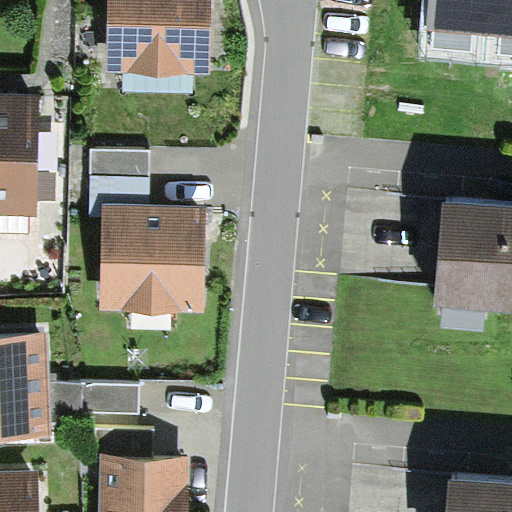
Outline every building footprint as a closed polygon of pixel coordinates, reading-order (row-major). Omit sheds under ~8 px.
[(207,70),(208,0),(108,0),(107,68),(207,70)] [(511,0),(431,0),(429,26),(511,33),(511,0)] [(39,95),(0,94),(0,214),(36,215),(39,95)] [(151,207),(152,151),(92,150),(91,215),(103,215),(103,206),(151,207)] [(511,206),(446,202),(438,307),(511,312),(511,206)] [(151,207),(103,206),(103,215),(101,309),(203,310),(204,207),(151,207)] [(49,384),(47,334),(0,336),(0,436),(51,435),(51,412),(49,384)] [(85,384),(49,384),(51,412),(85,412),(85,384)] [(140,386),(85,384),(85,412),(139,413),(140,386)] [(189,511),(191,458),(101,456),(99,511),(189,511)] [(38,511),(37,471),(0,472),(0,511),(38,511)] [(511,511),(511,479),(452,475),(449,511),(511,511)]
